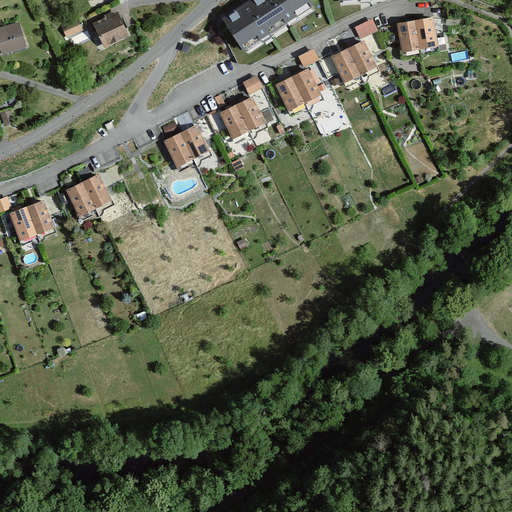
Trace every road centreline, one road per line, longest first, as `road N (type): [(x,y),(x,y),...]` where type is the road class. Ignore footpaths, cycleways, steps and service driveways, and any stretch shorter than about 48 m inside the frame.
road 1 (residential): [(511,350),(471,330),(442,335),(303,451),(210,511)]
road 2 (residential): [(210,0),(115,83),(0,151)]
